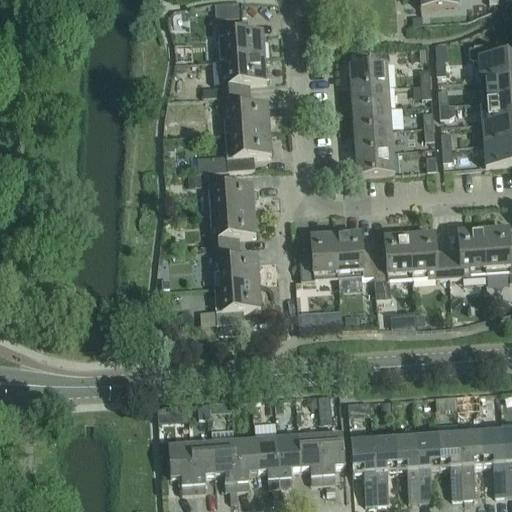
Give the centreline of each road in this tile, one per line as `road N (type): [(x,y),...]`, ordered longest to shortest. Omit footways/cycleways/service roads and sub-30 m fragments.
road 1 (unclassified): [(73,388),(511,359)]
road 2 (residential): [(294,0),(305,208)]
road 3 (residential): [(305,208),(511,199)]
road 4 (residential): [(284,339),(281,225),(289,209),(305,208)]
